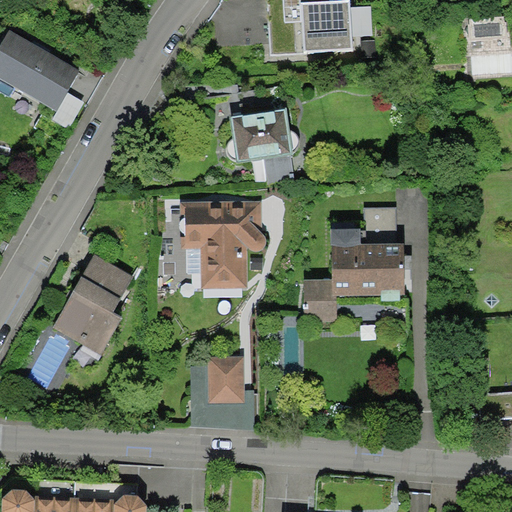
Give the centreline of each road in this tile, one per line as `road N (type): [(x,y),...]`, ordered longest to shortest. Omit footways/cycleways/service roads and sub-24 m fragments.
road 1 (residential): [(511,473),(0,437)]
road 2 (residential): [(0,318),(140,75),(195,0)]
